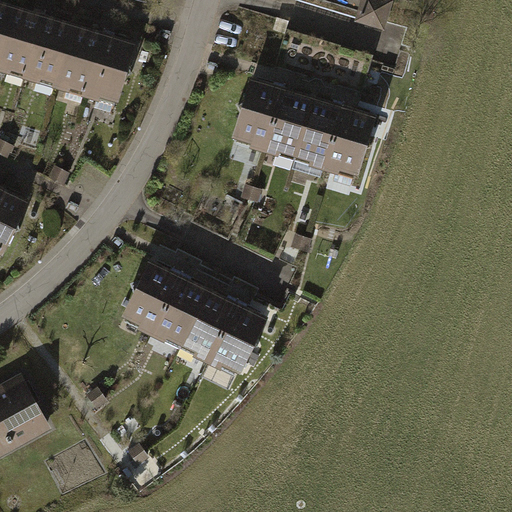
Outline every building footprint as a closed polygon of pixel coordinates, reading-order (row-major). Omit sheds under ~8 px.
[(0,0),(0,67),(19,5),(0,0)] [(381,0),(366,0),(361,22),(374,25),(381,0)] [(0,67),(0,72),(30,81),(49,14),(19,5),(0,67)] [(30,81),(60,90),(80,23),(49,14),(30,81)] [(60,90),(91,99),(111,31),(80,23),(60,90)] [(91,99),(122,108),(142,40),(111,31),(91,99)] [(236,139),(268,149),(288,86),(256,77),(236,139)] [(268,149),(300,159),(319,96),(288,86),(268,149)] [(300,159),(332,169),(351,106),(319,96),(300,159)] [(332,169),(363,178),(383,116),(351,106),(332,169)] [(18,146),(4,140),(0,148),(0,152),(12,158),(18,146)] [(73,171),(61,166),(55,179),(67,184),(73,171)] [(2,182),(0,186),(0,251),(11,257),(40,202),(2,182)] [(258,187),(247,184),(243,197),(260,202),(264,188),(258,187)] [(314,236),(297,230),(291,246),(307,253),(314,236)] [(123,320),(152,335),(182,273),(153,259),(123,320)] [(152,335),(181,349),(211,287),(182,273),(152,335)] [(181,349),(211,363),(241,302),(211,287),(181,349)] [(211,363),(240,377),(270,316),(241,302),(211,363)] [(28,376),(0,391),(0,458),(3,464),(59,433),(56,428),(28,376)] [(101,385),(90,393),(100,407),(112,399),(101,385)] [(142,442),(130,452),(142,466),(154,457),(142,442)]
